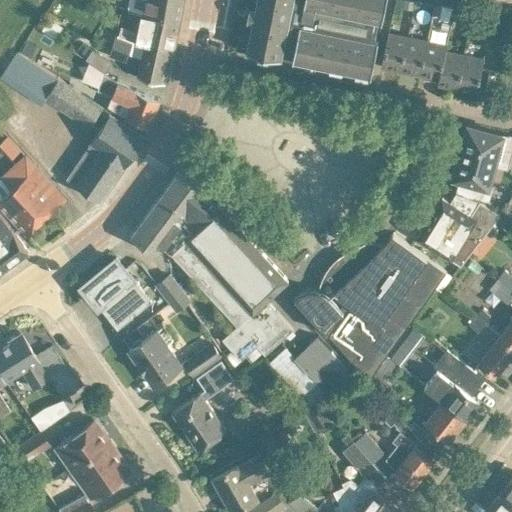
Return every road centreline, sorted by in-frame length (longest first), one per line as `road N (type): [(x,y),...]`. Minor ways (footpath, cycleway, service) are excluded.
road 1 (residential): [(195,511),(33,279)]
road 2 (tertiary): [(103,229),(172,134),(194,74),(205,0)]
road 3 (residential): [(103,229),(0,111)]
